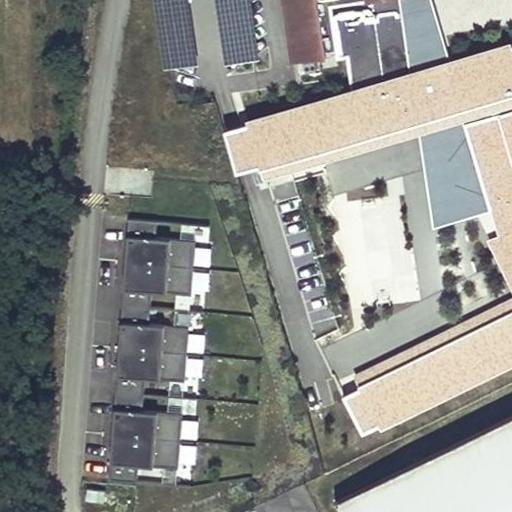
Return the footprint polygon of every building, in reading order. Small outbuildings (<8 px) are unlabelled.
[(325,5),(359,0),(279,0),(288,60),(322,55),(322,51),(325,5)] [(403,0),(411,76),(453,64),(432,0),(403,0)] [(511,265),(511,299),(341,382),(370,438),(511,365),(511,45),(453,64),(411,76),(226,132),(243,187),(419,136),(468,122),(495,211),(511,265)] [(468,122),(419,136),(436,230),(495,211),(468,122)] [(149,216),(121,213),(117,257),(186,262),(188,235),(148,232),(149,216)] [(114,301),(143,303),(144,286),(184,289),(186,262),(117,257),(114,301)] [(192,291),(207,292),(209,275),(194,273),(192,291)] [(143,303),(114,301),(111,344),(179,349),(181,323),(142,320),(143,303)] [(108,388),(136,390),(137,373),(177,376),(179,349),(111,344),(108,388)] [(187,359),(187,378),(201,378),(201,359),(187,359)] [(136,390),(108,388),(105,431),(173,436),(175,409),(135,406),(136,390)] [(511,511),(511,407),(328,498),(334,511),(511,511)] [(196,443),(196,422),(183,421),(182,443),(196,443)] [(101,475),(130,477),(131,460),(171,463),(173,436),(105,431),(101,475)] [(194,466),(195,446),(181,446),(180,466),(194,466)]
